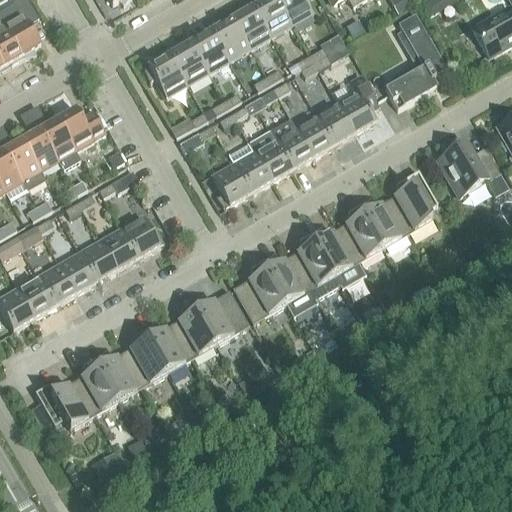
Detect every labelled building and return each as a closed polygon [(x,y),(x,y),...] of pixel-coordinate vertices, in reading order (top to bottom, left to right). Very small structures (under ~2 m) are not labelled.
[(3,29),(23,64),(37,61),(36,59),(36,60),(35,54),(41,51),(29,29),(39,23),(25,0),(24,0),(14,6),(21,19),(3,29)] [(132,0),(107,0),(113,9),(119,5),(123,9),(124,10),(132,0)] [(274,0),(272,0),(253,11),(271,42),(292,30),(274,0)] [(303,0),(274,0),(292,30),(313,18),(303,0)] [(328,0),(334,9),(348,2),(353,12),(373,0),(328,0)] [(408,0),(396,0),(390,3),(398,16),(413,8),(408,0)] [(511,13),(511,15),(510,13),(473,35),(489,62),(511,49),(511,0),(508,2),(511,8),(511,13)] [(432,2),(423,7),(430,20),(440,14),(432,2)] [(251,54),(271,42),(253,11),(233,23),(251,54)] [(398,37),(416,68),(394,81),(397,87),(386,94),(398,115),(430,96),(426,89),(436,83),(434,80),(447,73),(416,18),(399,28),(403,35),(398,37)] [(233,23),(212,35),(230,66),(251,54),(233,23)] [(0,64),(4,72),(11,68),(12,70),(23,64),(3,29),(0,24),(0,64)] [(212,35),(191,47),(209,78),(230,66),(212,35)] [(191,47),(170,59),(188,90),(209,78),(191,47)] [(314,68),(327,60),(322,53),(309,60),(314,68)] [(167,102),(188,90),(170,59),(149,71),(149,72),(144,74),(150,88),(156,84),(167,102)] [(301,75),(314,68),(309,60),(296,68),(301,75)] [(314,68),(318,75),(331,68),(327,60),(314,68)] [(318,75),(314,68),(301,75),(305,83),(318,75)] [(266,81),(271,89),(284,82),(279,74),(266,81)] [(271,89),(266,81),(253,89),(258,97),(271,89)] [(377,127),(371,116),(379,112),(361,81),(352,86),(358,97),(337,108),(355,139),(377,127)] [(274,94),(278,102),(291,95),(287,87),(274,94)] [(278,102),(274,94),(261,102),(265,110),(278,102)] [(225,105),(229,113),(242,106),(237,98),(225,105)] [(229,113),(225,105),(212,113),(216,121),(229,113)] [(337,108),(317,120),(334,151),(355,139),(337,108)] [(232,118),(236,126),(249,119),(245,111),(232,118)] [(57,124),(58,124),(76,157),(95,146),(94,145),(105,138),(93,116),(81,123),(76,114),(70,117),(66,114),(66,113),(65,112),(56,123),(57,124)] [(176,144),(195,133),(208,125),(204,117),(191,125),(189,122),(170,133),(176,144)] [(236,126),(232,118),(219,126),(224,134),(236,126)] [(317,120),(296,132),(314,163),(334,151),(317,120)] [(511,120),(505,124),(506,126),(497,132),(511,157),(511,120)] [(57,124),(40,134),(59,167),(64,175),(81,165),(76,157),(58,124),(57,124)] [(314,163),(296,132),(291,124),(270,136),(293,175),(314,163)] [(211,130),(198,138),(203,145),(216,138),(211,130)] [(59,167),(40,134),(22,145),(41,177),(59,167)] [(272,187),(293,175),(270,136),(249,148),(272,187)] [(198,138),(179,149),(185,159),(204,148),(203,145),(198,138)] [(5,155),(23,187),(28,196),(46,186),(41,177),(22,145),(5,155)] [(251,199),(272,187),(249,148),(228,160),(233,168),(251,199)] [(466,149),(438,165),(459,202),(487,186),(496,201),(509,193),(489,159),(477,166),(466,149)] [(23,187),(5,155),(0,157),(0,187),(6,197),(23,187)] [(119,156),(109,161),(115,172),(125,166),(119,156)] [(230,212),(251,199),(233,168),(212,181),(223,199),(216,203),(225,214),(230,211),(230,212)] [(132,175),(112,187),(116,195),(118,198),(138,186),(132,175)] [(401,196),(388,204),(408,240),(433,225),(427,215),(436,209),(437,210),(438,209),(419,177),(397,189),(397,190),(398,190),(401,196)] [(73,191),(78,200),(88,195),(82,186),(73,191)] [(112,187),(99,195),(103,203),(116,195),(112,187)] [(78,200),(73,191),(63,197),(68,206),(78,200)] [(78,207),(83,215),(96,207),(91,199),(78,207)] [(384,254),(408,240),(388,204),(374,212),(371,206),(370,205),(359,211),(384,254)] [(37,211),(43,221),(52,215),(47,206),(37,211)] [(83,215),(78,207),(65,214),(70,222),(83,215)] [(43,221),(37,211),(28,217),(33,226),(43,221)] [(360,268),(384,254),(359,211),(348,217),(349,218),(353,224),(339,232),(360,268)] [(142,221),(121,233),(139,264),(160,252),(165,249),(159,236),(153,239),(142,221)] [(37,231),(41,238),(54,231),(50,223),(37,231)] [(2,232),(7,241),(17,235),(12,226),(2,232)] [(41,238),(37,231),(24,238),(28,246),(41,238)] [(335,282),(360,268),(339,232),(326,240),(322,234),(322,233),(311,239),(335,282)] [(121,233),(100,245),(118,276),(139,264),(121,233)] [(340,290),(335,282),(311,239),(300,245),(300,246),(301,246),(304,252),(291,260),(316,304),(340,290)] [(79,257),(97,288),(118,276),(100,245),(79,257)] [(0,251),(0,262),(12,255),(8,247),(0,251)] [(97,288),(79,257),(59,269),(76,300),(97,288)] [(262,267),(287,310),(293,320),(317,306),(316,304),(291,260),(277,268),(273,262),(274,262),(273,261),(262,267)] [(253,329),(287,310),(262,267),(251,273),(252,274),(256,280),(233,294),(253,329)] [(38,281),(56,312),(76,300),(59,269),(38,281)] [(56,312),(38,281),(17,293),(35,324),(56,312)] [(35,324),(17,293),(0,303),(0,312),(14,337),(35,324)] [(203,301),(192,308),(217,350),(250,331),(230,296),(207,309),(203,302),(204,302),(203,301)] [(186,321),(172,329),(192,364),(217,350),(192,308),(181,314),(182,315),(186,321)] [(168,378),(192,364),(172,329),(158,337),(155,331),(155,330),(154,329),(143,335),(168,378)] [(144,392),(168,378),(143,335),(133,342),(133,343),(137,349),(123,357),(144,392)] [(320,347),(313,351),(318,360),(325,356),(320,347)] [(106,357),(95,364),(120,406),(144,392),(123,357),(110,365),(106,358),(106,357)] [(120,406),(95,364),(84,370),(85,371),(88,377),(75,385),(95,420),(120,406)] [(250,382),(240,387),(246,397),(256,392),(250,382)] [(95,420),(75,385),(61,393),(58,386),(57,385),(35,398),(41,408),(54,431),(55,430),(55,429),(63,425),(69,435),(95,420)] [(225,398),(216,403),(222,413),(231,408),(225,398)] [(214,403),(208,407),(215,418),(220,415),(214,403)] [(41,408),(31,414),(44,437),(54,431),(41,408)] [(100,484),(124,470),(116,457),(92,470),(100,484)]
